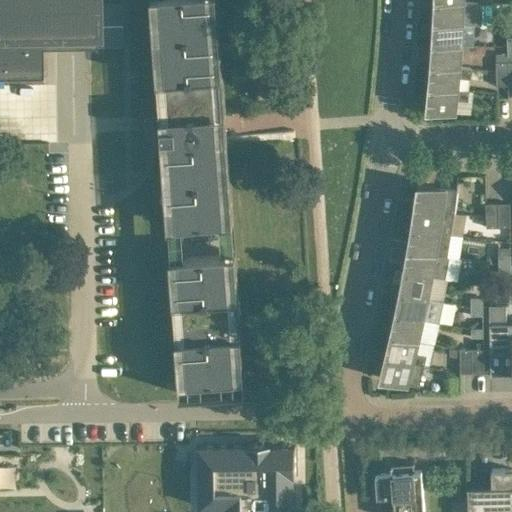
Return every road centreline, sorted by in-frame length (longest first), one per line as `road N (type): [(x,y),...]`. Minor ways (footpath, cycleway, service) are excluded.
road 1 (residential): [(350,412),(356,327),(393,133)]
road 2 (residential): [(85,410),(78,144)]
road 3 (residential): [(85,410),(306,407)]
road 4 (residential): [(350,412),(511,411)]
road 5 (residential): [(393,133),(398,0)]
